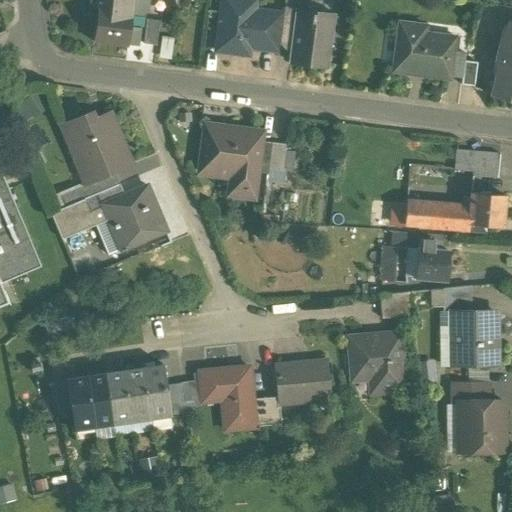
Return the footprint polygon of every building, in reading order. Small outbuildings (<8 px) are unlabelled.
[(97,10),(93,43),(126,47),(127,40),(129,28),(131,15),(131,13),(130,13),(131,0),(98,0),(98,2),(97,10)] [(131,0),(130,13),(131,13),(131,15),(141,16),(148,12),(149,0),(131,0)] [(98,2),(90,1),(89,9),(97,10),(98,2)] [(245,6),(222,3),(219,22),(217,22),(215,37),(217,38),(215,51),(238,54),(239,46),(264,50),(265,49),(269,13),(244,10),(245,6)] [(296,9),(284,8),(283,15),(279,42),(292,43),(296,9)] [(329,19),(313,17),(314,13),(309,13),(309,16),(297,15),(297,9),(296,9),(292,43),(289,64),(325,68),(332,14),(330,13),(329,19)] [(283,15),(269,13),(265,49),(278,51),(279,42),(283,15)] [(159,22),(145,20),(142,45),(155,47),(159,22)] [(511,23),(507,22),(489,97),(511,102),(511,23)] [(454,37),(424,33),(425,26),(397,23),(391,73),(449,80),(449,77),(452,52),(454,37)] [(139,29),(129,28),(127,40),(138,41),(139,29)] [(465,54),(452,52),(449,77),(461,78),(464,61),(465,54)] [(476,63),(464,61),(461,78),(460,86),(473,88),(476,63)] [(7,64),(11,87),(20,85),(16,63),(7,64)] [(24,123),(47,110),(37,92),(13,105),(24,123)] [(108,114),(86,124),(83,117),(60,127),(85,186),(114,173),(130,166),(108,114)] [(259,135),(206,128),(199,173),(231,178),(229,195),(251,198),(254,174),(258,142),(259,135)] [(270,144),(258,142),(254,174),(266,176),(267,170),(270,144)] [(284,145),(270,144),(267,170),(281,172),(284,145)] [(500,155),(455,151),(454,170),(473,172),(472,176),(497,178),(500,155)] [(0,283),(41,266),(0,170),(0,304),(6,302),(0,288),(0,283)] [(114,173),(85,186),(90,197),(96,194),(119,184),(114,173)] [(119,184),(96,194),(101,205),(123,196),(119,184)] [(101,205),(88,210),(94,226),(108,220),(120,251),(165,232),(147,186),(123,196),(101,205)] [(505,196),(471,193),(468,222),(467,231),(485,233),(486,227),(502,228),(505,196)] [(90,197),(50,214),(61,240),(94,226),(88,210),(101,205),(96,194),(90,197)] [(453,207),(405,203),(403,225),(451,229),(452,220),(453,207)] [(468,222),(452,220),(451,229),(467,231),(468,222)] [(391,232),(390,247),(397,248),(418,249),(418,240),(418,233),(391,232)] [(449,252),(434,251),(435,241),(418,240),(418,249),(416,279),(447,281),(449,252)] [(390,247),(383,247),(382,281),(395,282),(397,248),(390,247)] [(72,260),(79,278),(97,271),(89,252),(72,260)] [(471,286),(443,289),(443,312),(449,312),(471,312),(471,286)] [(407,292),(380,295),(382,320),(410,317),(407,292)] [(471,312),(449,312),(449,364),(495,364),(495,312),(471,312)] [(400,335),(348,339),(351,381),(369,380),(370,394),(404,391),(400,335)] [(326,361),(274,366),(277,398),(278,405),(329,400),(326,361)] [(163,365),(142,368),(150,415),(170,412),(166,385),(163,365)] [(142,368),(123,371),(131,423),(150,420),(150,415),(142,368)] [(249,368),(199,373),(202,402),(222,400),(225,430),(254,428),(252,400),(249,368)] [(123,371),(105,374),(113,426),(131,423),(123,371)] [(105,374),(86,376),(94,428),(113,426),(105,374)] [(86,376),(67,379),(67,382),(71,412),(74,431),(94,428),(86,376)] [(67,382),(52,384),(58,414),(71,412),(67,382)] [(181,383),(166,385),(170,412),(170,415),(186,413),(181,383)] [(487,384),(451,384),(451,403),(457,403),(457,402),(487,402),(487,384)] [(277,398),(264,399),(266,427),(280,426),(278,405),(277,398)] [(264,399),(252,400),(254,428),(266,427),(264,399)] [(487,402),(457,402),(457,403),(458,452),(503,452),(502,402),(487,402)] [(170,412),(150,415),(150,420),(152,430),(172,427),(170,415),(170,412)] [(432,499),(433,511),(451,511),(449,496),(432,499)]
